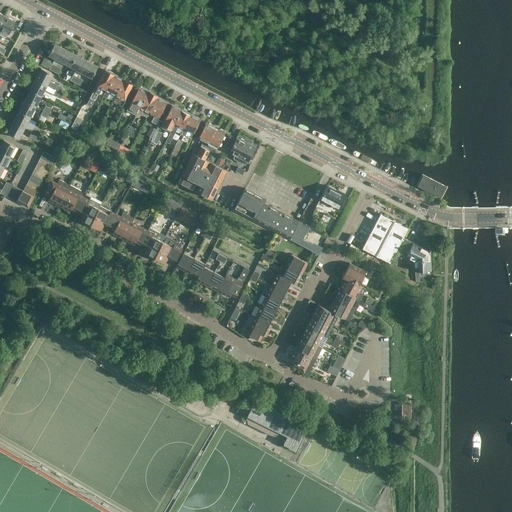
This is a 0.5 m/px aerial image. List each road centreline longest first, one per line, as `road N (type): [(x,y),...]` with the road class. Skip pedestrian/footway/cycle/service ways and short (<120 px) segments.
road 1 (tertiary): [(452,216),(416,205),(44,8)]
road 2 (residential): [(197,316),(0,211)]
road 3 (unclassified): [(271,361),(336,249)]
